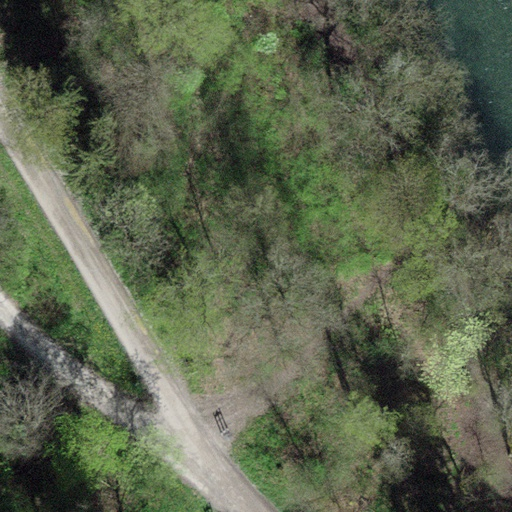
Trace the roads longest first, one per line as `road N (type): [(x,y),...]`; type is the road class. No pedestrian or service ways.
road 1 (track): [(0,107),(235,494)]
road 2 (track): [(235,494),(92,388),(0,306)]
